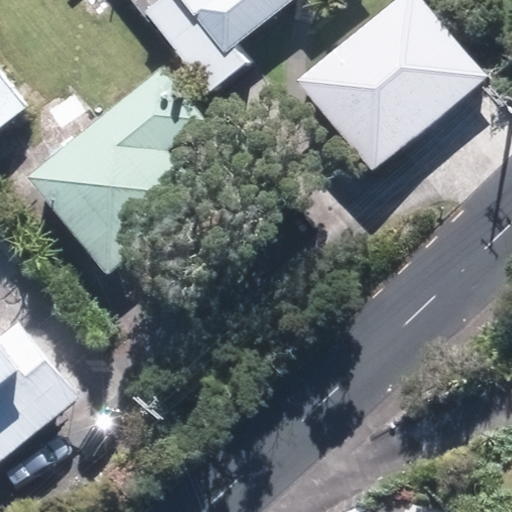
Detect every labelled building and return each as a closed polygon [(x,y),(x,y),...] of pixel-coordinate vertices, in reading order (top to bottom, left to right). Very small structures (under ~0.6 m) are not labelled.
[(178,0),(164,11),(226,90),(264,60),(251,45),(310,0),(324,0),(328,5),(334,0),(178,0)] [(435,0),(403,0),(306,80),(377,172),(495,78),(435,0)] [(0,141),(43,107),(0,54),(0,141)] [(48,176),(126,274),(224,196),(188,150),(226,120),(183,66),(48,176)] [(0,472),(99,393),(41,320),(27,330),(2,298),(0,299),(0,472)]
